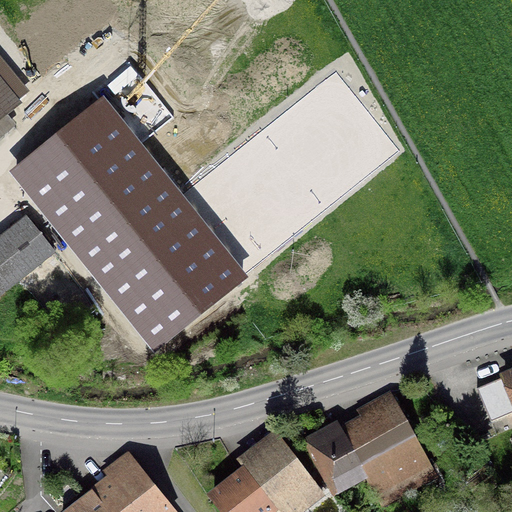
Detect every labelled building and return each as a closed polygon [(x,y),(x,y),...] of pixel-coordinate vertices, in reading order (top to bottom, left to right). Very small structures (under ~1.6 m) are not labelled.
[(0,119),(24,100),(0,70),(0,119)] [(104,106),(20,171),(154,342),(238,277),(104,106)] [(0,294),(51,253),(24,219),(0,237),(0,294)] [(511,369),(473,386),(500,454),(511,448),(511,369)] [(341,436),(338,429),(304,447),(326,487),(359,469),(380,505),(433,476),(394,407),(341,436)] [(274,511),(295,511),(319,494),(282,445),(212,499),(221,511),(262,511),(264,511),(267,511),(268,511),(266,509),(270,506),(274,511)] [(456,457),(448,462),(455,474),(464,469),(456,457)] [(170,511),(169,509),(134,466),(75,511),(170,511)] [(0,488),(8,478),(0,471),(0,488)]
